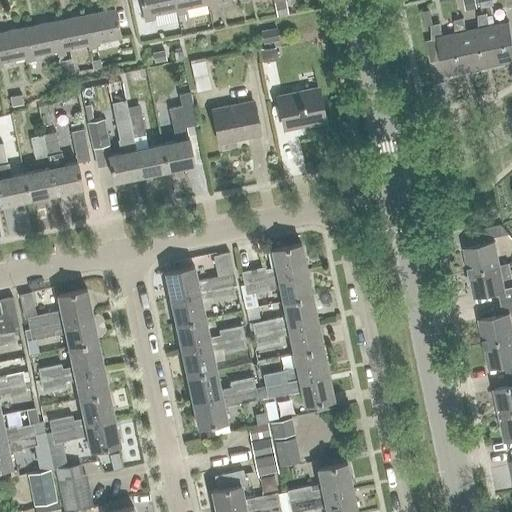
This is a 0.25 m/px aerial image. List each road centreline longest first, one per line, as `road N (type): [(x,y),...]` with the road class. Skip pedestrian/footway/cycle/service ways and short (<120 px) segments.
road 1 (tertiary): [(463,511),(394,192)]
road 2 (residential): [(405,511),(341,209)]
road 3 (residential): [(179,511),(123,253)]
road 4 (residential): [(123,253),(341,209)]
road 5 (tertiary): [(394,192),(354,0)]
road 6 (residential): [(394,192),(511,128)]
road 7 (residential): [(0,279),(123,253)]
